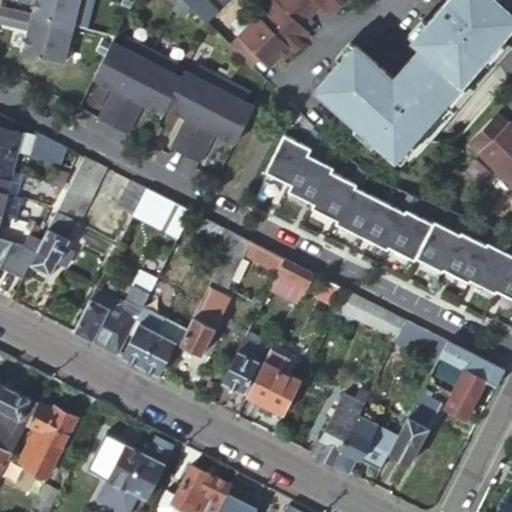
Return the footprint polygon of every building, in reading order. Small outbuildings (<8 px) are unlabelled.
[(35,0),(32,16),(72,26),(78,0),(35,0)] [(196,13),(204,22),(226,0),(167,0),(189,20),(196,13)] [(306,13),(292,0),(271,0),(256,16),(288,48),(293,52),(310,35),(302,27),(297,22),(306,13)] [(292,0),(306,13),(316,3),(321,8),(329,16),(344,0),(292,0)] [(355,44),(316,89),(347,116),(395,158),(511,22),(511,0),(444,0),(412,38),(420,46),(393,78),(355,44)] [(316,3),(306,13),(311,18),(321,8),(316,3)] [(32,16),(0,8),(0,24),(28,32),(22,55),(63,65),(72,26),(32,16)] [(306,13),(297,22),(302,27),(311,18),(306,13)] [(256,16),(227,44),(237,54),(252,68),(261,59),(269,67),(288,48),(256,16)] [(511,22),(395,158),(407,168),(511,46),(511,22)] [(111,42),(93,78),(113,88),(98,119),(112,126),(150,49),(125,37),(121,46),(111,42)] [(177,63),(150,49),(112,126),(126,133),(142,103),(163,113),(166,107),(181,77),(172,72),(177,63)] [(195,75),(185,70),(181,77),(166,107),(186,117),(171,147),(185,154),(224,78),(199,66),(195,75)] [(250,91),(224,78),(185,154),(200,161),(215,131),(236,141),(254,105),(245,100),(250,91)] [(505,125),(495,116),(490,121),(500,130),(505,125)] [(490,121),(467,144),(497,174),(511,159),(511,127),(507,123),(505,125),(500,130),(490,121)] [(35,137),(0,126),(0,145),(17,151),(29,154),(60,164),(65,147),(36,132),(35,137)] [(17,151),(0,145),(0,168),(11,172),(17,151)] [(105,167),(84,157),(42,239),(37,251),(29,266),(50,277),(57,263),(64,267),(72,252),(65,248),(105,167)] [(511,159),(497,174),(511,188),(511,159)] [(275,162),(244,220),(486,342),(497,319),(391,266),(408,230),(317,184),(322,174),(312,169),(307,179),(275,162)] [(11,172),(0,168),(0,190),(5,192),(11,172)] [(59,191),(68,172),(56,169),(50,183),(53,184),(52,188),(59,191)] [(146,188),(132,181),(122,204),(129,207),(134,210),(146,188)] [(56,197),(59,191),(52,188),(49,194),(56,197)] [(190,210),(146,188),(134,210),(131,218),(176,240),(190,210)] [(8,216),(15,195),(5,192),(0,208),(0,214),(4,215),(8,216)] [(134,210),(129,207),(125,215),(131,218),(134,210)] [(212,221),(202,216),(198,223),(202,225),(199,231),(206,235),(212,221)] [(37,251),(42,239),(36,236),(41,226),(23,221),(16,244),(37,251)] [(212,221),(206,235),(213,238),(216,232),(219,234),(223,227),(212,221)] [(235,233),(227,229),(215,253),(223,256),(235,233)] [(235,233),(223,256),(212,279),(228,287),(244,254),(278,271),(284,258),(235,233)] [(29,266),(37,251),(16,244),(0,239),(0,269),(2,267),(23,278),(29,266)] [(144,304),(168,257),(153,249),(129,296),(144,304)] [(313,272),(284,258),(278,271),(269,289),(296,303),(305,292),(313,272)] [(102,275),(91,298),(108,306),(112,297),(113,295),(117,288),(114,281),(102,275)] [(339,286),(323,278),(314,296),(330,304),(339,286)] [(208,287),(187,329),(181,342),(204,354),(227,306),(221,303),(225,296),(208,287)] [(405,319),(346,289),(334,315),(351,323),(355,316),(396,337),(405,319)] [(126,302),(113,295),(112,297),(108,306),(111,308),(109,312),(118,317),(121,312),(126,302)] [(126,302),(121,312),(136,320),(143,307),(144,304),(129,296),(126,302)] [(221,303),(227,306),(231,298),(225,296),(221,303)] [(74,332),(119,354),(136,320),(121,312),(118,317),(109,312),(111,308),(108,306),(91,298),(74,332)] [(140,322),(122,356),(140,366),(164,318),(143,307),(136,320),(140,322)] [(164,318),(140,366),(159,375),(177,340),(181,342),(187,329),(164,318)] [(447,340),(405,319),(396,337),(438,358),(439,356),(447,340)] [(511,355),(511,353),(511,326),(493,346),(511,355)] [(245,336),(223,381),(244,392),(266,346),(245,336)] [(504,369),(447,340),(439,356),(464,369),(445,408),(465,418),(484,380),(496,386),(504,369)] [(272,344),(247,394),(284,413),(301,381),(288,374),(297,357),(272,344)] [(0,447),(7,451),(10,452),(25,422),(34,404),(0,386),(0,409),(14,417),(0,444),(0,447)] [(319,437),(312,453),(333,463),(358,414),(369,392),(359,388),(354,397),(344,392),(322,438),(319,437)] [(442,403),(421,392),(390,454),(411,464),(442,403)] [(34,404),(25,422),(34,427),(16,462),(23,466),(23,468),(44,478),(74,419),(52,407),(50,411),(34,404)] [(358,414),(333,463),(350,472),(357,457),(361,459),(371,437),(377,423),(358,414)] [(97,494),(117,504),(143,454),(123,444),(97,494)] [(143,454),(117,504),(123,507),(126,502),(131,505),(137,494),(144,498),(162,463),(143,454)] [(214,511),(219,503),(229,484),(191,465),(175,495),(165,490),(156,507),(157,511),(183,511),(184,510),(187,511),(214,511)] [(27,511),(44,511),(55,491),(41,484),(27,511)] [(511,511),(511,489),(499,511),(511,511)] [(237,511),(219,503),(214,511),(237,511)]
